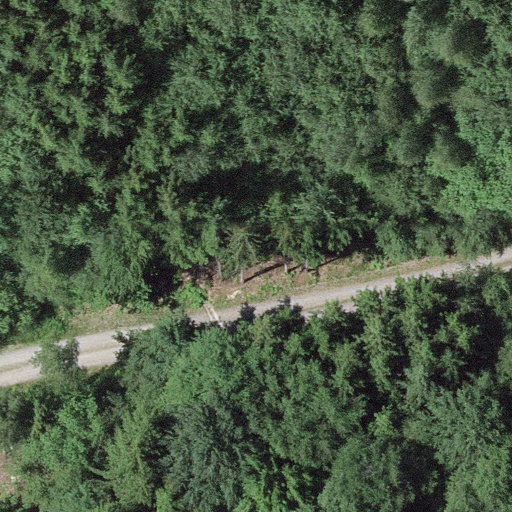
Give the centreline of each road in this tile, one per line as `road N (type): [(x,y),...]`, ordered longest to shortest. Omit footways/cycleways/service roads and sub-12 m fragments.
road 1 (track): [(511,250),(224,320),(0,360)]
road 2 (track): [(0,280),(53,291),(155,333)]
